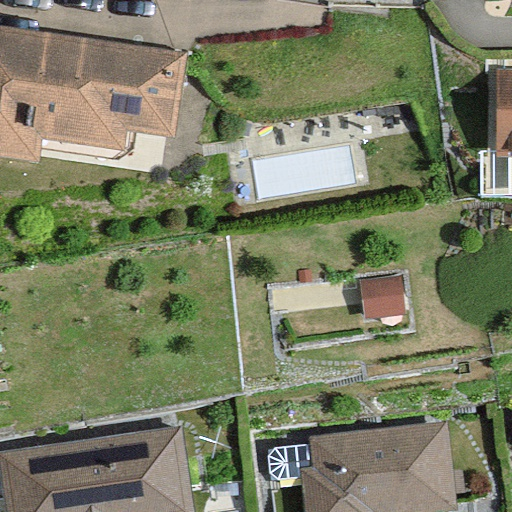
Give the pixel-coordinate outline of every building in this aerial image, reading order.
[(189,54),(0,28),(0,160),(42,166),(45,140),(128,151),(131,133),(177,139),(189,54)] [(511,64),(498,65),(500,158),(511,157),(511,64)] [(407,272),(362,274),(363,311),(409,309),(407,272)] [(196,511),(183,422),(2,449),(10,511),(196,511)] [(320,474),(306,475),(310,511),(428,511),(459,508),(448,422),(316,439),(320,474)]
